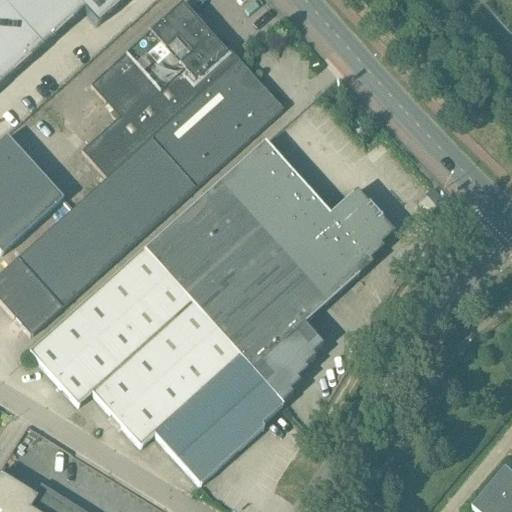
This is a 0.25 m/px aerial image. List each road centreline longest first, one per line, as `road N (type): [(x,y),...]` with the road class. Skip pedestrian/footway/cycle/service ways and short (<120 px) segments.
road 1 (residential): [(307,511),(504,213)]
road 2 (tertiary): [(504,213),(304,0)]
road 3 (unclassified): [(0,396),(191,511)]
